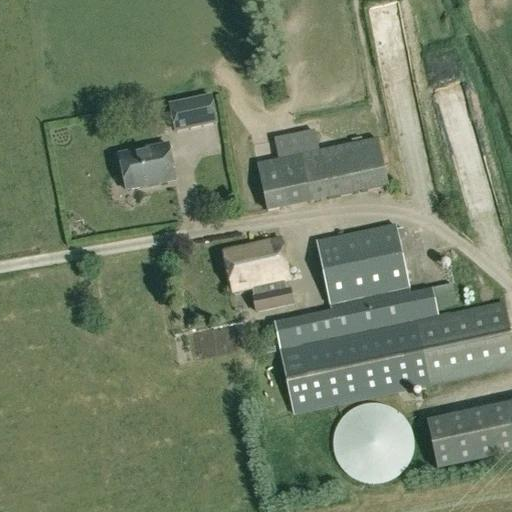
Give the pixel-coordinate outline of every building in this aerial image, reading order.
[(183,103),(188,129),(216,123),(211,98),(183,103)] [(277,159),(319,150),(314,130),(273,138),(277,159)] [(377,138),(319,150),(277,159),(256,164),(267,212),(388,187),(386,179),(384,171),(377,138)] [(167,145),(118,156),(126,191),(175,181),(167,145)] [(398,239),(396,229),(395,224),(316,241),(330,311),(273,323),(292,416),(418,389),(425,387),(511,369),(511,346),(503,302),(438,317),(432,291),(410,296),(398,239)] [(251,289),(253,296),(285,289),(284,282),(289,281),(280,240),(224,252),(232,293),(251,289)] [(285,289),(253,296),(252,296),(255,313),(293,305),(290,288),(285,289)] [(102,353),(150,347),(146,325),(99,332),(102,353)] [(455,433),(511,427),(507,397),(452,403),(455,433)] [(335,431),(334,432),(334,433),(333,434),(333,435),(333,436),(333,438),(333,439),(332,440),(332,441),(332,442),(332,444),(332,445),(332,446),(332,447),(332,448),(333,449),(333,451),(333,452),(333,453),(334,454),(334,455),(334,457),(335,458),(335,459),(336,460),(336,461),(337,462),(337,463),(338,464),(338,465),(339,466),(340,467),(340,468),(341,469),(342,470),(343,471),(343,472),(344,473),(345,474),(346,474),(347,475),(348,476),(349,477),(350,477),(351,478),(352,479),(353,479),(354,480),(355,480),(356,481),(357,481),(358,482),(359,482),(361,482),(362,483),(363,483),(364,483),(365,484),(366,484),(368,484),(369,484),(370,484),(371,484),(372,484),(374,484),(375,484),(376,484),(377,484),(378,484),(380,484),(381,483),(382,483),(383,483),(384,482),(385,482),(386,482),(388,481),(389,481),(390,480),(391,480),(392,479),(393,479),(394,478),(395,477),(396,477),(397,476),(398,475),(399,474),(400,474),(401,473),(401,472),(402,471),(403,470),(404,469),(405,468),(405,467),(406,466),(407,465),(407,464),(408,463),(408,462),(409,461),(409,460),(410,459),(410,458),(411,457),(411,456),(411,454),(412,453),(412,452),(412,451),(412,450),(412,448),(413,447),(413,446),(413,445),(413,444),(413,443),(413,442),(413,440),(412,439),(412,438),(412,437),(412,436),(412,434),(411,433),(411,432),(411,431),(410,430),(410,429),(409,428),(409,427),(408,425),(408,424),(407,423),(406,422),(406,421),(405,420),(404,419),(404,418),(403,418),(402,417),(401,416),(400,415),(400,414),(399,413),(398,413),(397,412),(396,411),(395,410),(394,410),(393,409),(392,409),(391,408),(390,408),(388,407),(387,407),(386,406),(385,406),(384,405),(383,405),(382,405),(380,405),(379,404),(378,404),(377,404),(376,404),(374,404),(373,404),(372,404),(371,404),(370,404),(368,404),(367,404),(366,404),(365,404),(364,405),(363,405),(361,405),(360,406),(359,406),(358,406),(357,407),(356,407),(355,408),(354,408),(353,409),(352,410),(351,410),(350,411),(349,412),(348,412),(347,413),(346,414),(345,415),(344,415),(343,416),(342,417),(342,418),(341,419),(340,420),(339,421),(339,422),(338,423),(338,424),(337,425),(336,426),(336,427),(335,428),(335,429),(335,431)] [(511,423),(434,444),(439,464),(511,445),(511,423)]
